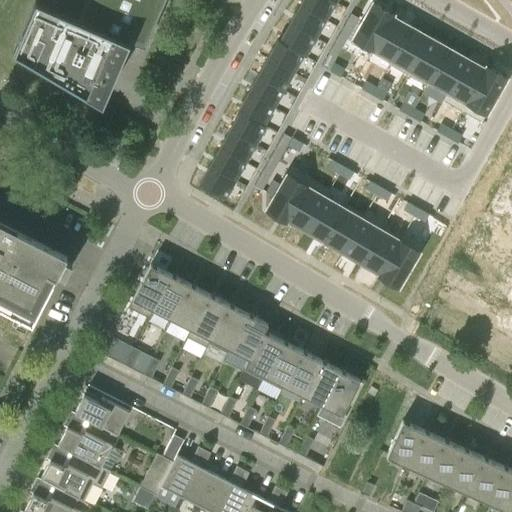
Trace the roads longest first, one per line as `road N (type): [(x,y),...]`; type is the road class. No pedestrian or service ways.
road 1 (unclassified): [(511,404),(150,196)]
road 2 (residential): [(376,511),(65,356)]
road 3 (residential): [(150,196),(257,0)]
road 4 (residential): [(150,196),(65,356)]
road 5 (unclassified): [(150,196),(0,116)]
road 6 (residential): [(65,356),(0,481)]
